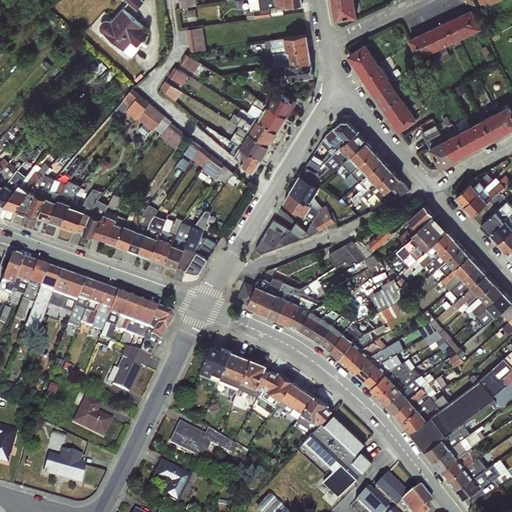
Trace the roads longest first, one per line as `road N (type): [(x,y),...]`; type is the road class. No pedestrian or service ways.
road 1 (tertiary): [(204,307),(345,384),(451,511)]
road 2 (residential): [(204,307),(99,511)]
road 3 (residential): [(329,66),(320,108),(229,263)]
road 4 (unclassified): [(432,185),(244,269),(229,263)]
road 5 (tertiary): [(0,231),(204,307)]
road 6 (residential): [(432,185),(329,66)]
